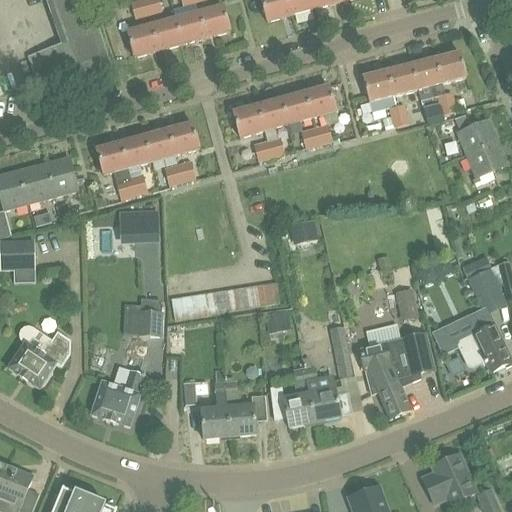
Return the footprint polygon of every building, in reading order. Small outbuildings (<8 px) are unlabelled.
[(89,0),(45,0),(61,46),(38,54),(39,55),(29,58),(37,82),(47,79),(51,91),(114,70),(89,0)] [(145,0),(143,0),(131,3),(136,22),(150,18),(145,0)] [(158,0),(145,0),(150,18),(163,15),(158,0)] [(181,0),(184,9),(197,5),(195,0),(181,0)] [(261,0),(268,25),(293,18),(287,0),(261,0)] [(312,0),(287,0),(293,18),(316,12),(312,0)] [(338,0),(312,0),(316,12),(340,6),(338,0)] [(225,10),(200,16),(207,42),(232,35),(225,10)] [(200,16),(177,23),(183,48),(207,42),(200,16)] [(177,23),(153,29),(160,54),(183,48),(177,23)] [(135,61),(160,54),(153,29),(128,36),(135,61)] [(462,54),(437,60),(444,86),(468,79),(462,54)] [(437,60),(413,66),(420,92),(444,86),(437,60)] [(413,66),(390,73),(396,98),(420,92),(413,66)] [(372,105),(396,98),(390,73),(365,79),(372,105)] [(331,90),(306,97),(313,122),(338,115),(331,90)] [(453,94),(446,96),(451,115),(466,112),(463,101),(455,103),(453,94)] [(442,117),(451,115),(446,96),(437,98),(442,117)] [(306,97),(283,103),(289,128),(313,122),(306,97)] [(283,103),(259,109),(266,134),(289,128),(283,103)] [(402,127),(410,125),(405,107),(397,109),(402,127)] [(241,141),(266,134),(259,109),(234,116),(241,141)] [(393,127),(394,130),(402,127),(397,109),(389,111),(391,118),(393,127)] [(437,112),(424,116),(427,127),(440,123),(437,112)] [(453,121),(459,134),(470,130),(464,117),(453,121)] [(393,127),(391,118),(383,121),(385,129),(393,127)] [(457,136),(466,159),(499,146),(490,123),(457,136)] [(328,126),(315,129),(320,148),(333,145),(328,126)] [(194,127),(170,134),(176,158),(201,152),(194,127)] [(301,133),(306,152),(320,148),(315,129),(301,133)] [(170,134),(146,140),(152,165),(176,158),(170,134)] [(281,139),(268,142),(273,161),(286,158),(281,139)] [(146,140),(122,146),(129,171),(152,165),(146,140)] [(254,146),(259,165),(273,161),(268,142),(254,146)] [(114,175),(122,203),(135,200),(135,199),(136,198),(131,179),(129,171),(122,146),(97,153),(104,177),(114,175)] [(475,182),(508,168),(499,146),(466,159),(475,182)] [(434,151),(440,165),(451,160),(450,157),(444,159),(441,158),(438,149),(434,151)] [(70,160),(45,167),(55,201),(79,194),(70,160)] [(183,186),(197,182),(191,163),(178,166),(183,186)] [(170,189),(183,186),(178,166),(164,170),(170,189)] [(45,167),(21,174),(30,208),(55,201),(45,167)] [(0,179),(0,192),(5,212),(6,214),(30,208),(21,174),(0,179)] [(143,176),(131,179),(136,198),(148,195),(143,176)] [(100,199),(95,200),(98,210),(107,207),(106,202),(100,199)] [(56,208),(60,221),(71,218),(67,205),(56,208)] [(12,237),(6,214),(5,212),(0,213),(0,240),(12,237)] [(37,229),(52,224),(50,214),(34,218),(37,229)] [(314,222),(289,227),(294,247),(318,242),(314,222)] [(0,251),(1,273),(35,272),(35,242),(0,242),(0,251)] [(446,261),(451,270),(457,266),(453,258),(446,261)] [(498,267),(507,301),(511,299),(511,276),(509,264),(498,267)] [(469,285),(483,314),(506,303),(492,275),(469,285)] [(281,305),(277,284),(267,286),(270,307),(281,305)] [(260,309),(270,307),(267,286),(257,288),(260,309)] [(250,311),(260,309),(257,288),(247,289),(250,311)] [(240,312),(250,311),(247,289),(236,291),(240,312)] [(230,314),(240,312),(236,291),(226,292),(230,314)] [(413,291),(395,295),(402,323),(419,319),(413,291)] [(219,316),(230,314),(226,292),(216,294),(219,316)] [(209,318),(219,316),(216,294),(206,295),(209,318)] [(198,319),(209,318),(206,295),(195,297),(198,319)] [(187,321),(198,319),(195,297),(184,299),(187,321)] [(175,323),(187,321),(184,299),(172,301),(175,323)] [(138,338),(162,340),(163,315),(161,314),(161,302),(140,301),(140,308),(138,338)] [(125,308),(123,337),(137,338),(138,338),(140,308),(125,308)] [(492,374),(511,365),(511,361),(496,326),(495,327),(490,315),(477,321),(475,314),(429,336),(440,358),(458,348),(468,367),(472,368),(486,361),(492,374)] [(58,334),(52,343),(33,330),(29,328),(24,329),(20,333),(19,338),(21,342),(27,347),(11,370),(24,378),(23,380),(30,385),(31,384),(41,391),(58,368),(61,370),(71,357),(72,343),(58,334)] [(344,329),(330,331),(340,381),(354,378),(344,329)] [(293,347),(292,332),(277,332),(277,347),(293,347)] [(386,344),(357,351),(363,375),(365,374),(371,399),(377,396),(389,423),(412,413),(402,389),(421,381),(420,376),(436,372),(427,336),(387,346),(386,344)] [(315,424),(352,417),(348,397),(337,399),(336,391),(322,394),(319,382),(318,382),(316,369),(312,370),(310,359),(303,361),(303,363),(315,424)] [(289,429),(315,424),(303,363),(305,371),(295,373),(297,385),(295,385),(298,399),(284,401),(282,389),(270,390),(274,423),(288,421),(289,429)] [(119,369),(113,387),(103,384),(92,416),(108,421),(107,423),(117,427),(118,425),(131,429),(142,396),(140,395),(146,377),(119,369)] [(225,379),(227,409),(230,438),(255,436),(254,424),(266,423),(264,399),(252,400),(253,407),(240,408),(239,400),(237,400),(236,383),(235,384),(234,378),(225,379)] [(214,385),(217,410),(201,411),(203,440),(230,438),(227,409),(225,379),(216,380),(216,385),(214,385)] [(183,385),(184,400),(185,408),(197,406),(196,400),(195,385),(183,385)] [(459,458),(433,470),(435,476),(423,482),(434,507),(447,502),(450,508),(477,496),(459,458)] [(0,491),(9,470),(0,466),(0,491)] [(0,511),(34,511),(39,500),(28,496),(35,481),(9,470),(0,491),(0,511)] [(63,490),(61,496),(54,511),(117,511),(118,511),(116,511),(115,511),(106,508),(107,506),(76,493),(74,496),(65,492),(65,491),(63,490)] [(353,511),(386,511),(379,490),(349,501),(353,511)] [(477,498),(483,511),(501,511),(492,491),(477,498)]
